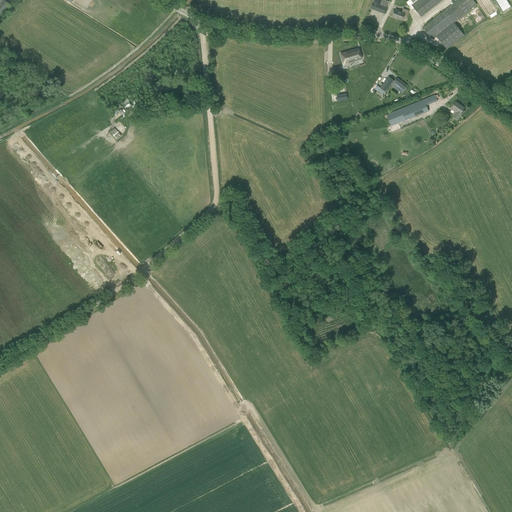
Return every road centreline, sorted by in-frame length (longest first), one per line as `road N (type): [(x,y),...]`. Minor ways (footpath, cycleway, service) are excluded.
road 1 (unclassified): [(495,102),(389,37),(258,35),(162,0)]
road 2 (track): [(212,209),(129,282),(0,364)]
road 3 (track): [(197,18),(212,209)]
